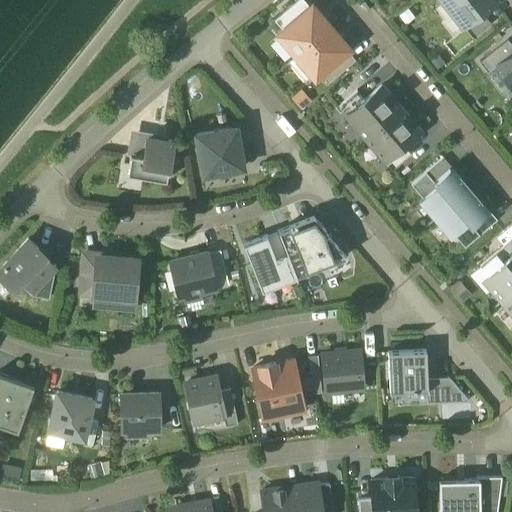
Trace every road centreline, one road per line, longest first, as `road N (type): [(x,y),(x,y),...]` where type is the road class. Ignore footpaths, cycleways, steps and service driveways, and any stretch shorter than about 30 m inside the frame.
road 1 (residential): [(0,499),(62,506),(339,449),(511,443)]
road 2 (residential): [(0,336),(57,356),(128,359),(424,308)]
road 3 (residential): [(312,179),(246,210),(186,222),(96,220),(31,200)]
road 4 (residential): [(351,0),(511,183)]
road 5 (residential): [(202,46),(31,200)]
road 6 (track): [(133,0),(0,164)]
road 7 (residential): [(202,46),(312,179)]
road 8 (residential): [(312,179),(424,308)]
road 9 (residential): [(424,308),(511,404)]
